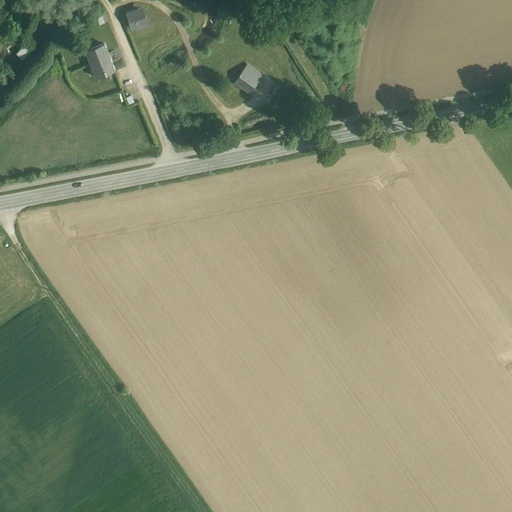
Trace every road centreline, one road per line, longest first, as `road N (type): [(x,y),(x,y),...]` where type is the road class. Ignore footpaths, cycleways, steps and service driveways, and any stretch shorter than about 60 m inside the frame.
road 1 (secondary): [(0,203),(511,99)]
road 2 (track): [(7,202),(12,237),(206,511)]
